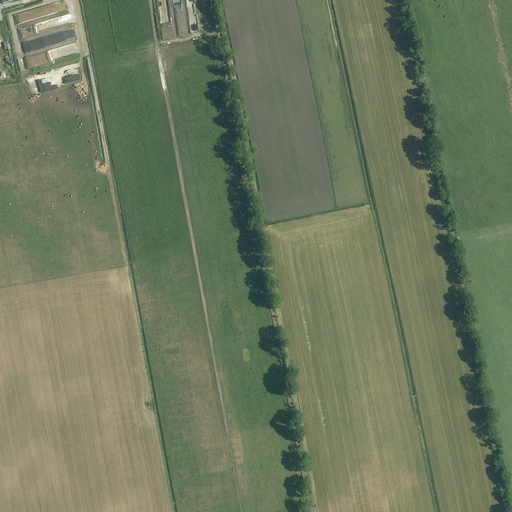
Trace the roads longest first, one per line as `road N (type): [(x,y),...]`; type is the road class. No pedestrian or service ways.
road 1 (track): [(311,511),(212,0)]
road 2 (track): [(218,0),(317,511)]
